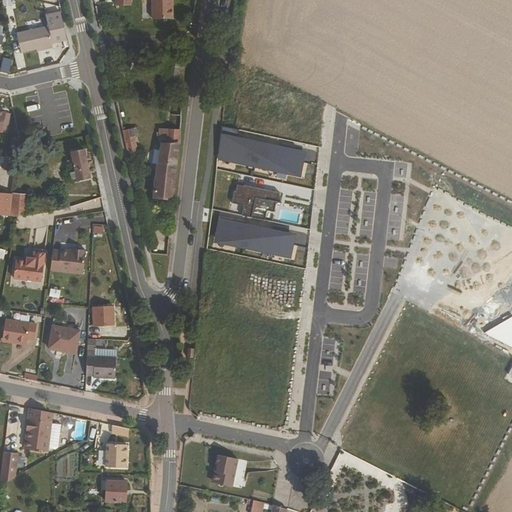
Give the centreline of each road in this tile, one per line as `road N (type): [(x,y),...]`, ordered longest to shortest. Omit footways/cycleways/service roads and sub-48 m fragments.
road 1 (residential): [(148,317),(176,288),(204,0)]
road 2 (residential): [(320,313),(306,447),(166,419)]
road 3 (tertiary): [(148,317),(93,67)]
road 4 (residential): [(320,313),(360,317),(371,306),(388,172),(336,159)]
road 5 (tertiary): [(166,419),(0,386)]
road 6 (residential): [(351,0),(336,159)]
road 7 (residential): [(336,159),(320,313)]
